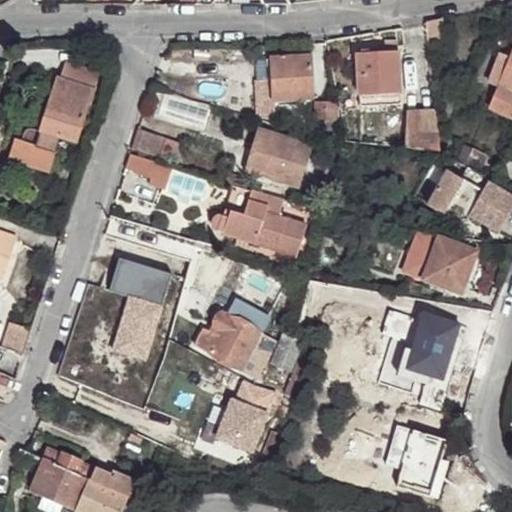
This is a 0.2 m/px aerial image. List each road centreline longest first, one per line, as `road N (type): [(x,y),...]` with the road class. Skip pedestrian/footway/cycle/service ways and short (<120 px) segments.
road 1 (residential): [(150,26),(40,375)]
road 2 (residential): [(150,26),(317,21),(430,0)]
road 3 (residential): [(511,322),(487,408),(489,433),(511,469)]
road 4 (residential): [(0,20),(150,26)]
